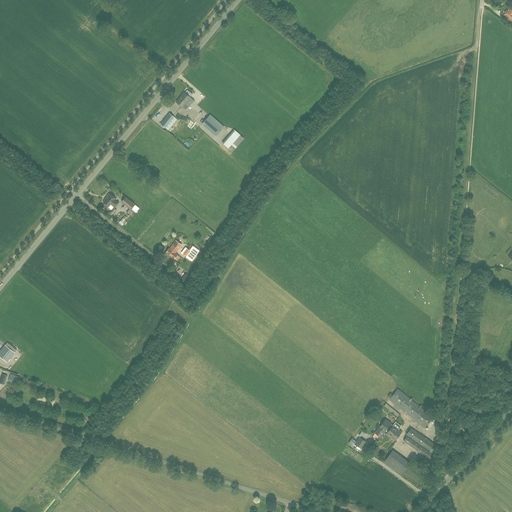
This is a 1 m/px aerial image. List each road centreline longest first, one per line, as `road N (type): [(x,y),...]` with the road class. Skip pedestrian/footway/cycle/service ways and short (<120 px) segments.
road 1 (tertiary): [(0,287),(237,0)]
road 2 (track): [(451,364),(481,4)]
road 3 (unclassified): [(317,511),(0,410)]
road 4 (unclassified): [(419,511),(511,407)]
